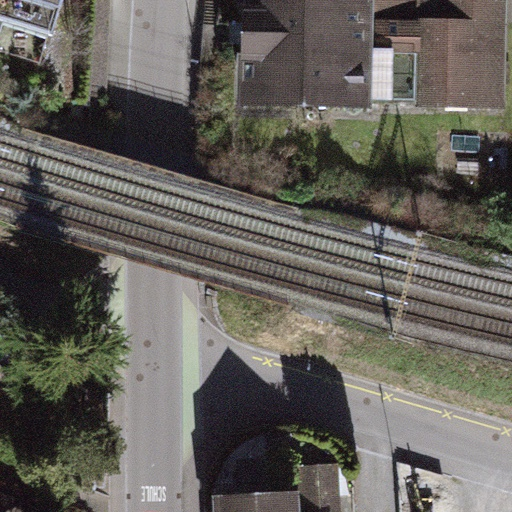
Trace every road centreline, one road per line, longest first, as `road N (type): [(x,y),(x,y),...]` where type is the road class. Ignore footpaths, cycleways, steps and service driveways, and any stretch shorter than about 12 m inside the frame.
road 1 (residential): [(166,339),(414,436),(511,464)]
road 2 (residential): [(166,339),(158,94),(166,0)]
road 3 (residential): [(0,254),(166,339)]
road 4 (residential): [(166,511),(166,339)]
